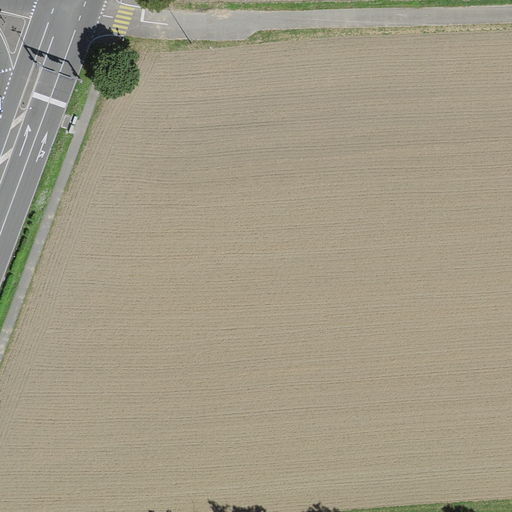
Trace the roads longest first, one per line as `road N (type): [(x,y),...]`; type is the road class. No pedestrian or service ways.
road 1 (track): [(511,15),(179,26),(124,18)]
road 2 (secondary): [(67,3),(20,130)]
